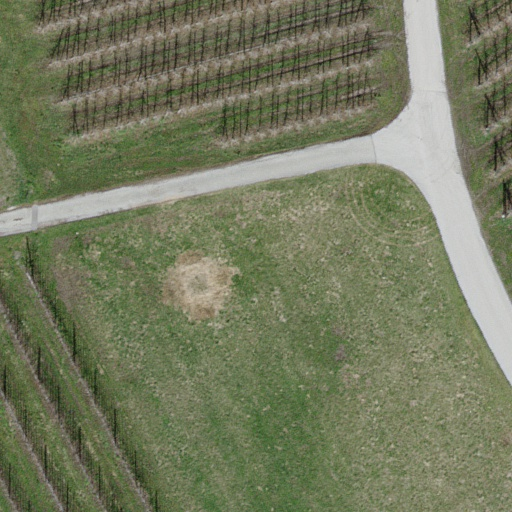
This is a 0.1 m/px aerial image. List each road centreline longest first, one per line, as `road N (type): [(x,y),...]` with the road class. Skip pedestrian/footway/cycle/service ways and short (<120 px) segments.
road 1 (residential): [(429,138),(0,238)]
road 2 (residential): [(511,354),(463,283),(429,138)]
road 3 (residential): [(429,138),(416,0)]
